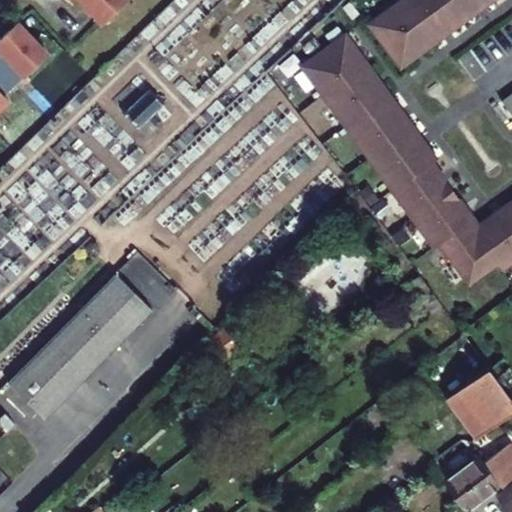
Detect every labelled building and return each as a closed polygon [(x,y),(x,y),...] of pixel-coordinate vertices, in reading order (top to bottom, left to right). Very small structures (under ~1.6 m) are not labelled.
[(128,0),(73,0),(100,27),(128,0)] [(436,0),(392,0),(391,1),(422,43),(452,21),(436,0)] [(436,0),(452,21),(480,0),(436,0)] [(391,1),(360,24),(391,66),(422,43),(391,1)] [(48,55),(15,20),(0,33),(0,87),(7,94),(48,55)] [(317,97),(359,66),(336,35),(294,65),(317,97)] [(94,92),(124,61),(116,53),(86,84),(94,92)] [(340,128),(382,97),(359,66),(317,97),(340,128)] [(511,110),(511,87),(511,86),(500,94),(511,110)] [(0,111),(10,103),(0,92),(0,111)] [(506,126),(511,122),(511,110),(500,94),(489,102),(506,126)] [(363,159),(405,129),(382,97),(340,128),(363,159)] [(424,163),(428,160),(405,129),(363,159),(386,191),(424,163)] [(107,169),(123,180),(134,163),(118,152),(107,169)] [(386,191),(407,219),(445,191),(424,163),(386,191)] [(407,219),(428,248),(438,240),(466,219),(445,191),(407,219)] [(511,201),(498,212),(511,231),(511,201)] [(511,259),(511,231),(498,212),(474,230),(469,233),(490,261),(497,271),(511,259)] [(474,230),(466,219),(438,240),(466,279),(490,261),(469,233),(474,230)] [(153,322),(118,285),(6,390),(41,427),(153,322)] [(211,380),(226,366),(209,349),(194,363),(211,380)] [(511,407),(486,374),(441,409),(471,447),(511,415),(511,407)] [(239,410),(257,438),(293,416),(275,387),(239,410)] [(25,439),(14,428),(8,434),(6,436),(17,447),(25,439)] [(473,461),(440,487),(460,511),(470,511),(497,491),(473,461)] [(511,511),(511,490),(495,503),(501,511),(511,511)]
